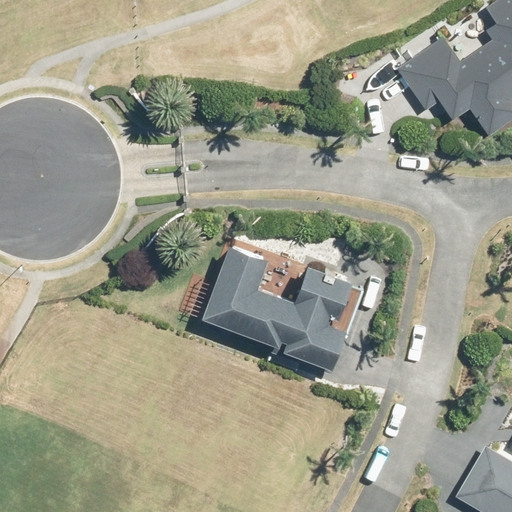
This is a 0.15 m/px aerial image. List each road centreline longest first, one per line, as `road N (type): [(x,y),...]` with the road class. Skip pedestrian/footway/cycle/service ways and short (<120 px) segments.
road 1 (residential): [(465,198),(182,167),(0,179)]
road 2 (residential): [(465,198),(402,442),(368,511)]
